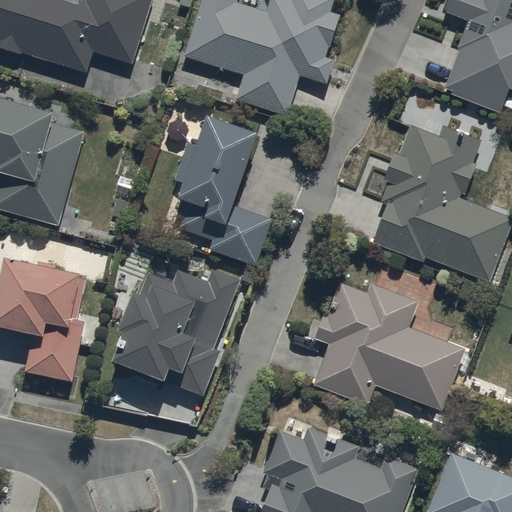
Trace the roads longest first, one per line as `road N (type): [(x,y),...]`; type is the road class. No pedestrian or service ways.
road 1 (residential): [(405,0),(224,427),(177,495)]
road 2 (residential): [(84,479),(128,454),(160,466),(177,495)]
